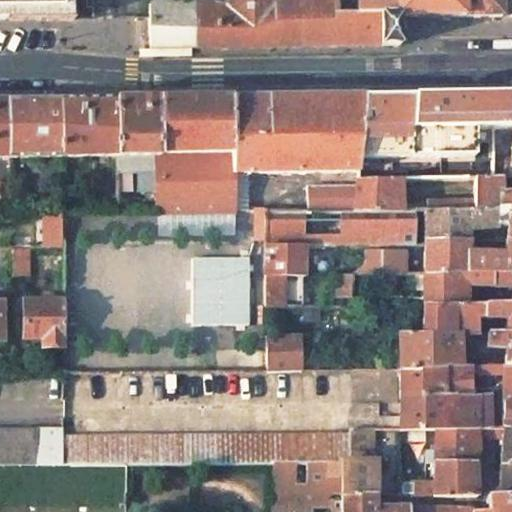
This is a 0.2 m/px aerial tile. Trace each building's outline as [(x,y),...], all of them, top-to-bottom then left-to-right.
[(9,20),(73,19),(72,0),(0,0),(0,3),(8,3),(9,20)] [(0,0),(0,19),(9,20),(8,3),(0,3),(0,0)] [(200,0),(201,4),(194,4),(194,47),(205,47),(255,46),(290,46),(322,45),(333,45),(332,13),(334,12),(334,0),(200,0)] [(355,0),(355,12),(378,12),(379,45),(399,45),(398,16),(500,16),(499,0),(355,0)] [(172,47),(194,47),(194,4),(192,3),(148,4),(149,18),(149,48),(172,47)] [(332,13),(333,45),(347,45),(379,45),(378,12),(355,12),(334,12),(332,13)] [(508,94),(364,96),(356,173),(357,173),(357,181),(389,180),(401,180),(473,178),(492,178),(499,178),(511,178),(511,159),(510,146),(510,144),(510,138),(510,131),(508,94)] [(249,97),(230,97),(232,174),(356,173),(364,96),(331,96),(249,97)] [(230,97),(157,99),(157,156),(157,212),(157,213),(163,213),(228,212),(232,212),(232,174),(230,97)] [(115,99),(60,100),(61,157),(116,157),(115,99)] [(157,99),(115,99),(116,157),(157,156),(157,99)] [(60,100),(7,100),(8,158),(61,157),(60,100)] [(492,178),(473,178),(472,200),(472,211),(510,208),(511,208),(511,195),(509,195),(500,195),(499,178),(492,178)] [(356,186),(354,211),(401,211),(401,206),(401,180),(389,180),(357,181),(356,186)] [(356,186),(305,186),(306,211),(354,211),(356,186)] [(472,200),(425,202),(425,211),(425,213),(472,211),(472,200)] [(117,201),(100,201),(100,213),(117,212),(117,201)] [(425,213),(423,213),(423,229),(423,242),(468,242),(468,230),(489,229),(496,226),(506,225),(506,234),(511,233),(511,208),(510,208),(472,211),(425,213)] [(264,210),(253,210),(253,240),(264,239),(264,211),(264,210)] [(306,211),(264,211),(264,239),(264,247),(304,247),(413,246),(413,229),(412,211),(401,211),(354,211),(306,211)] [(425,211),(412,211),(413,229),(423,229),(423,213),(425,213),(425,211)] [(228,212),(163,213),(163,236),(228,235),(228,212)] [(62,217),(50,218),(52,248),(64,248),(62,217)] [(511,241),(505,241),(504,241),(503,254),(502,273),(511,273),(511,241)] [(468,242),(423,242),(423,246),(423,262),(423,276),(466,274),(502,273),(503,254),(468,255),(468,242)] [(304,247),(264,247),(265,276),(283,276),(301,276),(304,276),(304,247)] [(27,248),(11,249),(12,278),(28,278),(27,248)] [(372,276),(380,276),(380,253),(373,253),(372,276)] [(412,275),(423,276),(423,262),(382,263),(381,263),(382,254),(382,253),(380,253),(380,276),(412,275)] [(246,327),(247,258),(188,258),(188,327),(246,327)] [(511,273),(502,273),(466,274),(466,286),(493,287),(493,285),(511,284),(511,273)] [(466,274),(423,276),(422,300),(422,307),(466,306),(466,286),(466,274)] [(350,276),(335,275),(336,297),(350,297),(350,276)] [(361,275),(350,276),(350,297),(361,298),(361,275)] [(283,276),(265,276),(264,294),(265,308),(283,307),(301,307),(301,276),(283,276)] [(511,295),(496,296),(496,306),(511,306),(511,305),(511,295)] [(23,338),(42,338),(42,347),(62,347),(63,303),(23,303),(23,338)] [(466,306),(422,307),(422,336),(458,335),(476,335),(476,319),(506,319),(506,326),(506,335),(511,334),(511,305),(511,306),(496,306),(466,306)] [(506,326),(487,326),(487,335),(506,335),(506,326)] [(487,335),(486,335),(485,348),(503,349),(503,362),(503,367),(511,367),(511,334),(506,335),(487,335)] [(422,336),(399,336),(398,370),(460,368),(458,335),(422,336)] [(298,337),(266,338),(267,372),(300,371),(298,337)] [(497,367),(490,367),(490,387),(502,387),(502,404),(487,404),(487,429),(501,429),(511,428),(511,367),(503,367),(497,367)] [(460,368),(398,370),(399,431),(434,430),(477,429),(487,429),(487,404),(487,396),(475,396),(474,388),(468,389),(468,368),(460,368)] [(511,428),(501,429),(498,495),(511,495),(511,428)] [(38,429),(0,429),(0,465),(38,465),(38,429)] [(60,429),(38,429),(38,465),(61,465),(61,436),(62,429),(60,429)] [(477,429),(434,430),(432,482),(432,496),(475,497),(474,463),(478,452),(477,429)] [(349,439),(350,462),(372,462),(371,431),(349,432),(349,439)] [(125,466),(270,465),(270,463),(340,463),(350,463),(350,462),(349,439),(61,436),(61,465),(125,466)] [(350,463),(340,463),(340,490),(341,495),(374,496),(374,462),(372,462),(350,462),(350,463)] [(340,463),(270,463),(270,465),(269,494),(270,501),(325,502),(335,490),(340,490),(340,463)] [(432,482),(399,482),(399,496),(432,496),(432,482)] [(374,496),(341,495),(341,502),(340,511),(408,511),(408,509),(408,507),(374,508),(374,496)] [(511,511),(511,495),(498,495),(487,496),(489,511),(471,511),(511,511)] [(325,502),(270,501),(269,511),(340,511),(341,502),(325,502)]
